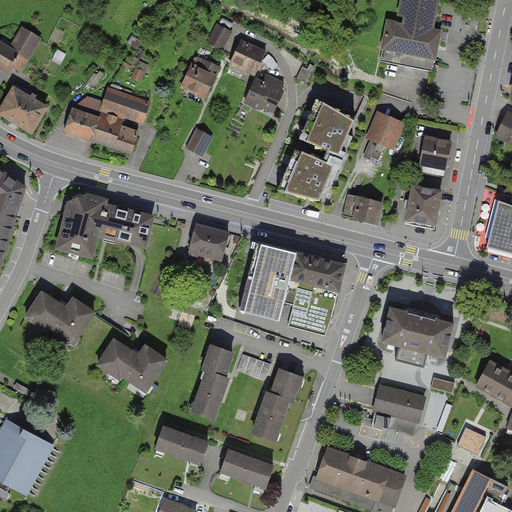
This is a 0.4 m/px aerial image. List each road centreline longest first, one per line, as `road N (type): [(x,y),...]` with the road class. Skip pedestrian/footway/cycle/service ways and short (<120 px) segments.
road 1 (tertiary): [(375,248),(58,164)]
road 2 (tertiary): [(375,248),(281,511)]
road 3 (residential): [(506,0),(453,267)]
road 4 (residential): [(58,164),(25,265),(0,311)]
